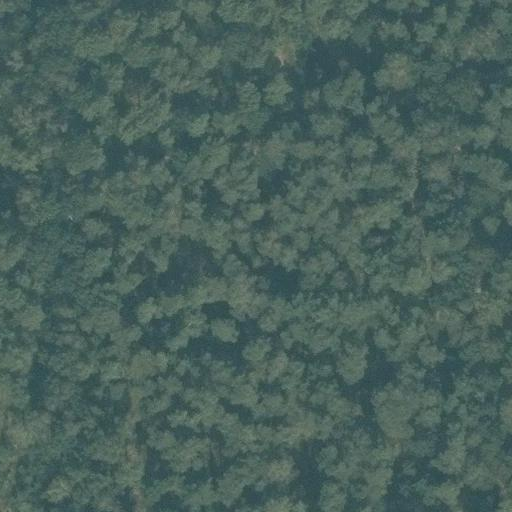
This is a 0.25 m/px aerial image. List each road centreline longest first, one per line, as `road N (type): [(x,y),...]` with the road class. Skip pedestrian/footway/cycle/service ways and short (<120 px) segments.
road 1 (track): [(491,377),(446,88)]
road 2 (track): [(255,0),(308,125),(446,88)]
road 3 (track): [(508,511),(491,377)]
